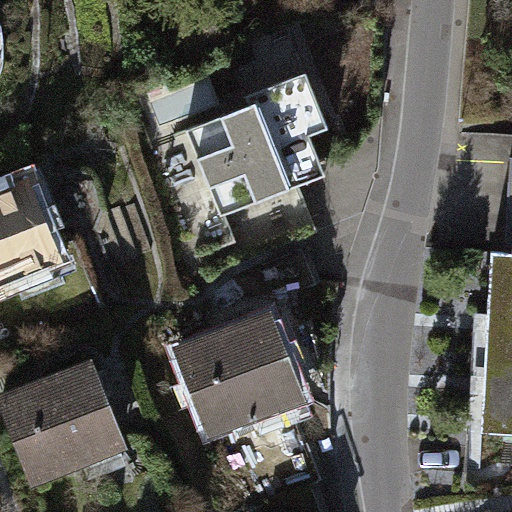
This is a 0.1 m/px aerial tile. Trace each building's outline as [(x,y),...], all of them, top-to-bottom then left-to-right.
[(249,104),(186,130),(221,215),(326,174),(310,135),(328,127),(306,71),(246,96),(249,104)] [(26,183),(0,193),(0,281),(16,275),(25,296),(62,280),(53,260),(57,258),(26,183)] [(511,252),(505,252),(492,251),(488,323),(485,385),(483,423),(482,432),(509,433),(511,433),(511,252)] [(269,317),(180,352),(210,429),(299,393),(269,317)] [(92,366),(2,402),(33,478),(122,442),(92,366)]
